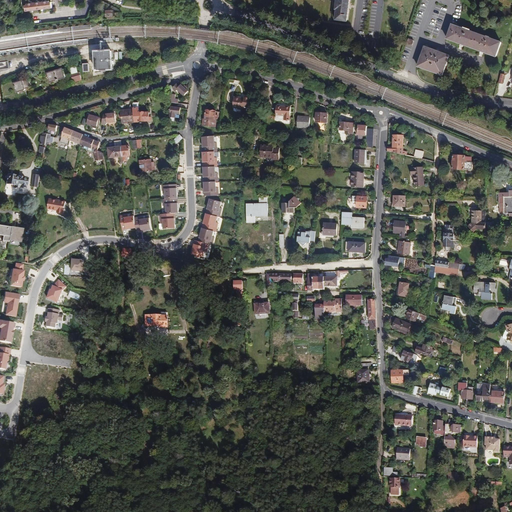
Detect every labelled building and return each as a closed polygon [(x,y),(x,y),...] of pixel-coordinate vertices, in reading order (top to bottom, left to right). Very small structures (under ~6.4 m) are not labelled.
[(43,9),(53,8),(52,2),(50,3),(49,0),(47,0),(46,0),(43,0),(42,1),(40,2),(37,0),(36,2),(34,2),(30,1),(28,3),(27,3),(27,4),(25,5),(26,12),(41,10),(43,9)] [(337,0),(336,10),(337,10),(336,20),(347,22),(349,0),(337,0)] [(123,18),(120,12),(116,12),(115,11),(113,11),(113,9),(106,10),(106,19),(123,18)] [(452,25),(447,39),(496,57),(501,43),(452,25)] [(425,47),(418,67),(442,76),(450,56),(425,47)] [(113,70),(111,51),(95,52),(97,71),(113,70)] [(63,69),(48,74),(51,82),(66,78),(63,69)] [(18,92),(26,90),(26,89),(28,88),(30,88),(28,82),(24,83),(23,81),(15,84),(18,92)] [(177,84),(173,88),(176,92),(178,90),(184,96),(189,91),(187,89),(188,88),(185,85),(184,87),(181,85),(180,87),(177,84)] [(244,98),(235,97),(233,108),(249,110),(250,97),(245,96),(244,98)] [(138,102),(133,103),(134,110),(135,122),(140,122),(150,121),(149,117),(149,112),(145,112),(140,112),(139,108),(138,102)] [(284,116),(284,120),(290,121),(291,107),(277,106),(276,116),(284,116)] [(180,115),(180,109),(171,108),(170,118),(174,118),(175,114),(180,115)] [(123,124),(135,122),(134,110),(121,111),(123,124)] [(222,121),(223,112),(206,110),(205,119),(203,119),(203,126),(215,127),(216,120),(222,121)] [(102,124),(105,125),(108,123),(116,122),(115,113),(104,114),(102,124)] [(327,114),(317,113),(316,122),(327,123),(327,114)] [(90,115),(87,124),(97,127),(100,118),(90,115)] [(310,117),(298,116),(297,128),(310,129),(310,117)] [(354,134),(355,124),(340,123),(340,130),(346,131),(345,133),(354,134)] [(57,132),(58,126),(50,124),(50,125),(48,134),(47,137),(51,137),(52,131),(57,132)] [(367,128),(367,126),(358,126),(357,135),(358,135),(358,139),(362,139),(363,135),(366,136),(367,128)] [(74,131),(65,127),(60,143),(69,146),(70,145),(70,144),(70,141),(74,131)] [(84,135),(74,131),(70,141),(70,144),(72,145),(73,142),(75,143),(80,144),(83,135),(84,135)] [(100,142),(83,135),(80,144),(83,145),(82,149),(87,150),(88,148),(93,150),(95,161),(104,160),(102,152),(98,151),(100,142)] [(214,136),(202,138),(203,148),(210,151),(215,151),(214,136)] [(388,146),(387,151),(422,159),(423,156),(418,154),(419,152),(408,149),(407,152),(403,151),(404,136),(394,136),(393,147),(388,146)] [(121,140),(114,141),(115,147),(108,148),(109,158),(119,157),(120,164),(123,163),(123,161),(122,146),(121,140)] [(267,145),(261,145),(261,158),(273,158),(273,160),(280,160),(280,148),(275,148),(275,145),(267,144),(267,145)] [(129,146),(122,146),(123,161),(127,161),(127,157),(131,156),(129,146)] [(364,164),(365,150),(356,150),(355,164),(364,164)] [(215,153),(202,153),(203,163),(210,166),(215,166),(215,153)] [(466,156),(453,155),(452,169),(465,170),(473,170),(473,162),(472,162),(472,157),(466,157),(466,156)] [(139,161),(140,173),(153,171),(152,170),(151,162),(151,160),(139,161)] [(412,176),(414,176),(415,187),(424,186),(423,167),(412,168),(412,176)] [(216,168),(203,168),(203,178),(211,181),(216,181),(216,168)] [(364,173),(353,172),(352,186),(363,187),(364,173)] [(7,176),(6,184),(12,185),(17,185),(17,188),(25,189),(26,179),(14,177),(7,176)] [(216,183),(204,183),(204,193),(205,193),(205,197),(219,196),(218,188),(216,188),(216,183)] [(177,185),(161,185),(162,195),(165,195),(165,199),(178,198),(177,185)] [(511,190),(510,191),(510,193),(499,193),(499,204),(500,204),(500,214),(510,214),(510,218),(511,218),(511,190)] [(302,203),(295,196),(289,201),(289,203),(282,203),(282,214),(287,213),(290,213),(295,213),(295,208),(297,208),(302,203)] [(365,202),(367,202),(367,197),(353,196),(352,203),(357,203),(357,208),(365,208),(365,202)] [(406,207),(406,196),(394,196),(394,206),(406,207)] [(268,197),(259,197),(259,204),(247,204),(247,222),(256,222),(255,216),(269,215),(268,203),(268,197)] [(165,199),(162,199),(162,210),(165,210),(165,215),(175,214),(178,214),(178,198),(165,199)] [(66,202),(49,199),(48,209),(57,211),(57,213),(63,214),(64,212),(66,202)] [(221,202),(210,200),(207,211),(213,216),(218,217),(221,202)] [(478,229),(486,230),(486,211),(476,211),(476,208),(468,207),(468,215),(473,215),(473,222),(468,226),(474,233),(478,229)] [(352,218),(352,213),(342,212),(342,224),(352,225),(351,227),(364,228),(365,218),(352,218)] [(129,214),(119,216),(121,231),(136,229),(134,218),(134,217),(130,217),(129,214)] [(164,214),(159,214),(159,225),(163,225),(163,230),(175,229),(175,214),(165,215),(164,215),(164,214)] [(217,217),(205,214),(203,226),(209,230),(213,231),(217,217)] [(144,216),(134,218),(136,229),(137,234),(152,231),(150,219),(145,220),(144,216)] [(394,233),(405,234),(406,222),(395,221),(394,233)] [(338,224),(324,223),(324,235),(337,236),(338,224)] [(455,240),(455,235),(455,233),(455,225),(446,225),(446,233),(445,233),(444,247),(446,247),(451,247),(455,248),(455,240)] [(25,229),(0,226),(0,241),(10,242),(11,240),(23,242),(25,229)] [(214,232),(202,229),(199,240),(203,243),(209,244),(213,245),(215,238),(212,237),(214,232)] [(315,243),(315,232),(298,231),(297,242),(315,243)] [(203,243),(194,241),(193,244),(194,244),(191,254),(206,258),(209,244),(203,243)] [(400,241),(398,254),(410,255),(412,243),(400,241)] [(366,243),(349,242),(349,252),(354,252),(357,252),(365,253),(366,243)] [(390,256),(389,259),(387,258),(386,265),(399,267),(400,258),(390,256)] [(460,264),(437,261),(436,266),(460,269),(460,264)] [(459,276),(460,269),(436,266),(435,272),(459,276)] [(337,271),(324,272),(325,287),(338,287),(338,277),(337,277),(337,271)] [(267,274),(267,285),(270,284),(270,287),(273,287),(273,284),(273,281),(292,282),(292,274),(275,274),(271,274),(267,274)] [(303,284),(303,274),(294,274),(294,283),(303,284)] [(314,290),(313,274),(308,274),(308,278),(306,278),(306,284),(308,284),(308,292),(314,292),(314,290)] [(243,300),(243,282),(235,282),(235,290),(237,289),(237,293),(238,293),(238,298),(240,298),(240,297),(241,297),(241,298),(241,300),(243,300)] [(398,296),(408,297),(410,284),(401,282),(398,296)] [(482,299),(485,299),(484,294),(486,282),(480,282),(480,285),(475,285),(474,292),(479,293),(479,296),(482,296),(482,299)] [(484,294),(485,299),(492,300),(493,294),(490,294),(490,289),(496,289),(496,283),(490,283),(490,285),(487,285),(487,282),(486,282),(484,294)] [(65,285),(58,305),(66,308),(72,287),(65,285)] [(362,296),(347,296),(347,299),(347,306),(362,306),(362,296)] [(457,298),(445,296),(442,309),(451,311),(450,313),(455,314),(457,307),(455,306),(456,303),(457,298)] [(335,301),(324,301),(325,305),(325,313),(342,313),(342,299),(335,299),(335,301)] [(376,320),(375,301),(369,301),(369,313),(368,313),(367,314),(367,317),(368,318),(369,318),(369,319),(373,319),(373,326),(369,326),(369,329),(376,329),(376,320)] [(269,303),(262,304),(255,304),(256,315),(270,314),(269,303)] [(325,313),(325,305),(316,305),(317,319),(325,319),(325,313)] [(420,314),(410,310),(407,318),(416,322),(417,318),(425,321),(427,317),(420,314)] [(168,317),(167,317),(162,317),(162,316),(146,316),(146,326),(161,326),(161,327),(168,327),(168,317)] [(397,318),(395,323),(398,325),(396,329),(408,334),(412,325),(397,318)] [(503,338),(507,339),(511,341),(511,340),(511,323),(508,325),(506,325),(507,330),(505,330),(503,338)] [(452,340),(444,337),(442,341),(451,345),(452,340)] [(426,343),(420,341),(418,346),(422,348),(418,346),(415,353),(421,355),(422,354),(430,357),(434,347),(426,345),(426,343)] [(405,350),(401,349),(399,354),(403,355),(402,356),(401,359),(410,363),(411,360),(412,360),(414,354),(404,351),(405,350)] [(370,382),(370,379),(370,374),(369,370),(358,371),(359,383),(370,382)] [(403,370),(392,371),(393,383),(404,383),(403,375),(410,375),(410,370),(403,370)] [(314,387),(324,387),(324,379),(314,378),(314,387)] [(463,383),(459,383),(459,390),(462,390),(462,399),(473,400),(474,391),(474,387),(468,386),(468,381),(463,381),(463,383)] [(443,392),(443,389),(439,388),(439,385),(431,383),(428,393),(437,396),(438,391),(438,392),(438,393),(439,393),(440,394),(441,394),(441,393),(442,393),(442,392),(443,392)] [(483,400),(489,401),(491,384),(484,383),(484,384),(483,391),(477,391),(476,401),(483,402),(483,400)] [(443,392),(442,396),(450,398),(452,390),(443,388),(443,389),(443,392)] [(505,392),(492,391),(491,403),(504,404),(505,392)] [(405,415),(417,416),(418,406),(406,403),(405,415)] [(396,415),(395,426),(412,427),(413,416),(396,415)] [(445,436),(446,426),(443,426),(443,422),(434,421),(434,431),(435,431),(435,434),(441,435),(441,436),(445,436)] [(446,446),(448,448),(453,448),(455,446),(453,444),(453,443),(456,443),(456,440),(454,437),(451,437),(452,435),(453,434),(458,434),(459,428),(456,426),(453,426),(451,427),(450,427),(450,425),(446,424),(446,426),(445,436),(445,446),(446,446)] [(470,436),(464,436),(463,447),(477,448),(478,437),(470,436)] [(495,438),(486,437),(485,445),(487,445),(487,450),(494,451),(494,452),(500,453),(500,440),(496,439),(495,438)] [(427,439),(418,438),(417,444),(420,445),(420,447),(426,447),(427,439)] [(410,461),(411,449),(398,448),(397,460),(410,461)] [(445,472),(443,472),(443,480),(458,480),(458,476),(459,473),(450,472),(449,476),(444,475),(445,472)] [(390,494),(400,495),(401,479),(391,479),(390,494)]
